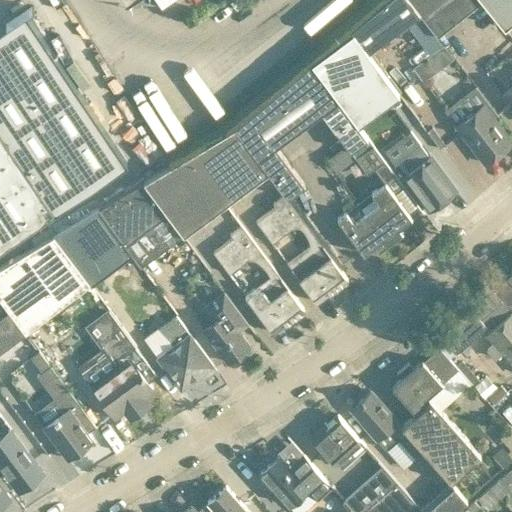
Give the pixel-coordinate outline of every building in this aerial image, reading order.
[(145,21),(174,0),(145,0),(135,7),(145,21)] [(382,0),(351,27),(353,29),(368,49),(420,11),(411,0),(382,0)] [(411,0),(420,11),(425,18),(437,34),(479,0),(411,0)] [(511,0),(482,0),(499,19),(505,26),(511,19),(511,0)] [(0,245),(127,161),(27,11),(34,6),(33,5),(0,26),(0,245)] [(353,29),(311,60),(339,98),(358,123),(400,93),(368,49),(353,29)] [(432,51),(413,66),(424,80),(443,65),(432,51)] [(276,144),(321,111),(350,149),(368,136),(362,129),(339,98),(311,60),(235,125),(269,170),(285,192),(287,195),(305,182),(276,144)] [(511,85),(503,92),(511,103),(511,74),(511,76),(511,77),(511,85)] [(446,110),(456,124),(486,161),(511,141),(511,140),(497,121),(502,118),(477,86),(446,110)] [(235,125),(189,152),(226,202),(269,170),(235,125)] [(433,126),(428,130),(440,146),(445,142),(433,126)] [(412,196),(421,209),(424,212),(425,212),(424,211),(428,208),(429,209),(456,189),(431,154),(430,155),(420,142),(394,161),(404,174),(399,178),(412,196)] [(143,180),(183,233),(184,234),(226,202),(189,152),(143,180)] [(404,232),(399,225),(421,209),(412,196),(399,178),(395,173),(357,202),(364,211),(388,243),(404,232)] [(143,180),(99,206),(133,253),(141,264),(183,233),(143,180)] [(313,251),(312,252),(292,267),(317,300),(348,277),(287,195),(285,192),(273,201),(276,205),(257,219),(273,241),(293,226),(296,225),(298,225),(301,226),(303,228),(305,230),(308,236),(311,243),(313,251)] [(54,233),(89,281),(91,283),(133,253),(99,206),(54,233)] [(380,250),(388,243),(364,211),(354,219),(347,209),(338,216),(364,251),(375,243),(380,250)] [(233,236),(213,250),(229,272),(250,257),(252,257),(257,259),(262,263),(265,267),(269,273),(270,275),(274,284),(266,290),(253,287),(245,293),(248,297),(273,331),(305,308),(293,291),(242,223),(239,225),(230,232),(233,236)] [(54,233),(0,265),(0,295),(26,330),(89,281),(54,233)] [(511,272),(494,288),(504,300),(510,307),(511,304),(511,272)] [(494,288),(470,308),(480,320),(504,300),(494,288)] [(203,327),(216,345),(228,361),(250,344),(239,328),(248,321),(225,290),(204,305),(214,319),(203,327)] [(0,295),(0,348),(26,330),(0,295)] [(106,353),(82,370),(91,383),(103,399),(115,416),(124,409),(130,417),(136,413),(134,410),(143,404),(145,406),(151,402),(144,394),(154,387),(148,380),(156,374),(143,356),(136,345),(109,308),(108,307),(85,325),(106,353)] [(470,308),(441,333),(457,352),(486,327),(480,320),(470,308)] [(511,312),(486,334),(502,352),(511,363),(511,312)] [(157,355),(169,371),(181,387),(200,373),(202,377),(216,366),(177,313),(160,325),(173,343),(157,355)] [(160,325),(144,337),(157,355),(173,343),(160,325)] [(402,376),(392,384),(416,411),(402,424),(406,429),(451,480),(481,453),(428,393),(443,381),(459,367),(456,365),(439,346),(424,359),(422,358),(413,366),(409,361),(397,371),(402,376)] [(40,349),(31,355),(42,370),(51,363),(40,349)] [(462,360),(456,365),(459,367),(475,385),(480,380),(462,360)] [(42,370),(37,373),(53,394),(64,410),(43,425),(56,441),(64,453),(66,456),(68,457),(69,456),(74,452),(93,438),(88,431),(96,425),(87,413),(75,397),(51,363),(42,370)] [(402,432),(406,429),(402,424),(371,389),(351,407),(368,425),(367,427),(385,447),(391,447),(400,439),(402,437),(402,432)] [(64,410),(53,394),(32,410),(43,425),(64,410)] [(511,412),(502,401),(496,407),(508,420),(511,415),(511,412)] [(317,429),(312,433),(316,437),(327,451),(326,452),(335,462),(337,461),(341,466),(352,457),(351,450),(362,440),(352,428),(338,413),(327,423),(326,421),(317,429)] [(402,437),(400,439),(443,487),(451,480),(406,429),(402,432),(402,437)] [(1,440),(0,440),(0,463),(4,470),(0,473),(0,481),(6,489),(14,483),(19,490),(24,486),(26,487),(32,483),(32,480),(38,475),(44,471),(34,459),(22,443),(14,431),(1,440)] [(280,454),(261,471),(263,474),(263,478),(269,484),(273,485),(290,504),(310,486),(315,492),(329,480),(323,474),(317,467),(304,452),(289,465),(280,454)] [(511,457),(507,452),(498,460),(503,467),(511,458),(511,457)] [(344,498),(356,511),(425,511),(421,506),(378,458),(372,464),(377,469),(344,498)] [(511,466),(507,471),(495,481),(505,492),(511,486),(511,466)] [(443,487),(421,506),(425,511),(451,511),(467,498),(451,480),(443,487)] [(0,504),(11,496),(6,489),(0,481),(0,504)] [(208,500),(217,511),(251,511),(240,499),(235,499),(235,494),(226,484),(208,500)] [(490,486),(477,497),(486,507),(499,496),(490,486)] [(475,500),(468,506),(473,511),(474,511),(481,506),(475,500)]
